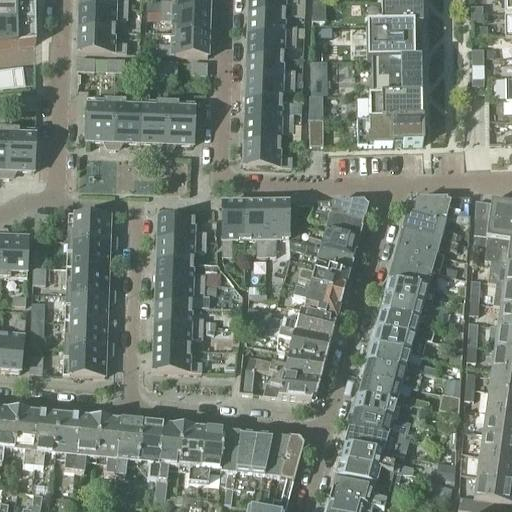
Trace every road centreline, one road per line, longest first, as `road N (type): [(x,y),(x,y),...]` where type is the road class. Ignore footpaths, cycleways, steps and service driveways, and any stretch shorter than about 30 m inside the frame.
road 1 (residential): [(392,186),(223,188),(229,0)]
road 2 (residential): [(321,434),(392,186)]
road 3 (residential): [(132,410),(138,206)]
road 4 (residential): [(54,202),(57,0)]
road 5 (residential): [(132,410),(321,434)]
road 6 (residential): [(0,398),(132,410)]
road 7 (residential): [(511,185),(392,186)]
